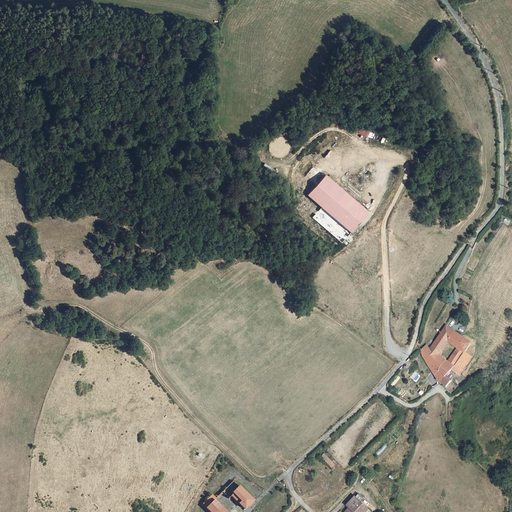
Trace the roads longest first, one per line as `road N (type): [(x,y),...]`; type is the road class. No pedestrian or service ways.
road 1 (unclassified): [(445,0),(497,98),(500,201),(425,300),(405,357),(289,473),(300,502)]
road 2 (track): [(508,511),(499,483),(448,433),(448,401)]
